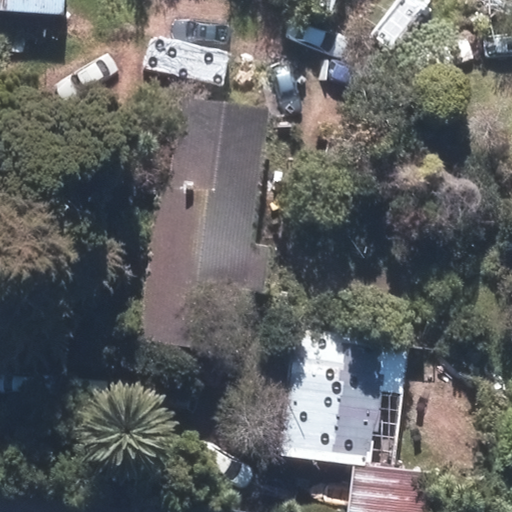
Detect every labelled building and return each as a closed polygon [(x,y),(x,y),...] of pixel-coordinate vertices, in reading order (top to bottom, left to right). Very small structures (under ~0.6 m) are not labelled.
[(342,0),(311,0),(339,9),(342,0)] [(276,104),(185,92),(172,186),(164,185),(144,341),(262,356),(277,246),(257,243),(276,104)] [(383,395),(269,380),(260,449),(358,462),(373,464),(383,395)] [(358,462),(351,511),(411,511),(417,470),(373,464),(358,462)] [(328,511),(330,490),(259,484),(256,511),(328,511)]
